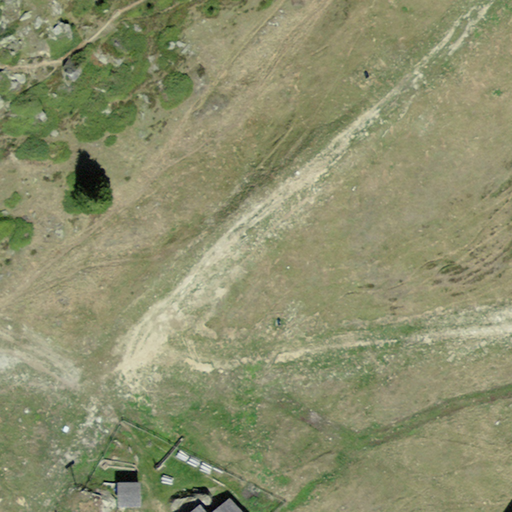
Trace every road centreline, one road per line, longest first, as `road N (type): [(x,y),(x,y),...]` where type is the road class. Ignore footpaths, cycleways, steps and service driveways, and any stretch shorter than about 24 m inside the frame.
road 1 (track): [(511,389),(462,398),(381,436),(345,438),(263,389),(80,376),(190,265),(427,56),(466,0)]
road 2 (track): [(0,294),(157,169),(184,110),(272,0)]
road 3 (track): [(149,443),(26,330),(0,321)]
